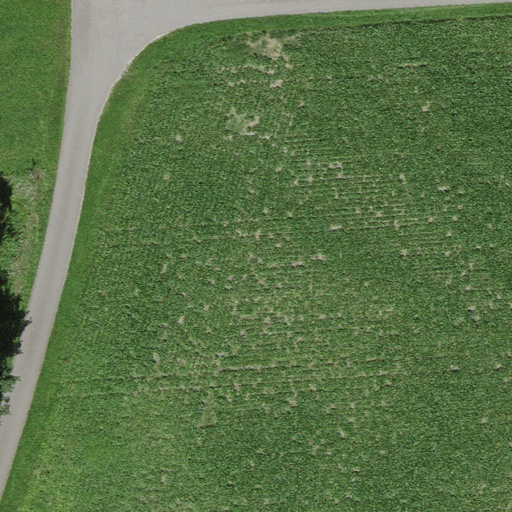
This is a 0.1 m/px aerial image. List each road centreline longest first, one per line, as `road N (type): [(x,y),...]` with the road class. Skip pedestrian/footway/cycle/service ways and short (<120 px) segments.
road 1 (track): [(106,12),(54,279),(0,456)]
road 2 (track): [(306,0),(106,12)]
